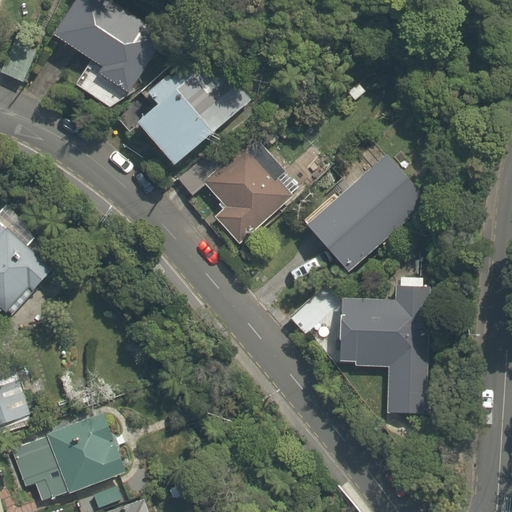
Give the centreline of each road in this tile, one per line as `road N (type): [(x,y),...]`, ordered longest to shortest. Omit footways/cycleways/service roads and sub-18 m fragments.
road 1 (residential): [(0,109),(28,118),(114,176),(180,239),(390,511)]
road 2 (residential): [(493,511),(511,299)]
